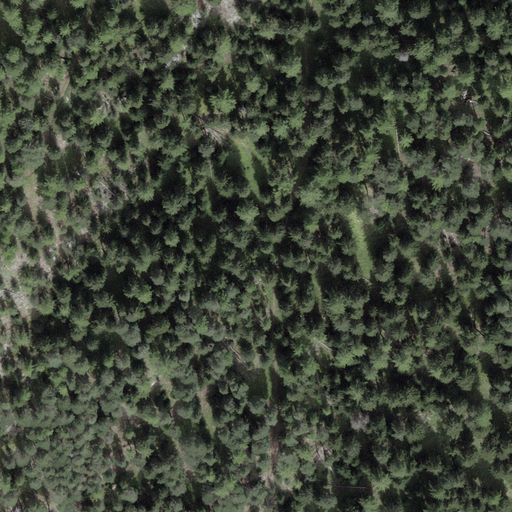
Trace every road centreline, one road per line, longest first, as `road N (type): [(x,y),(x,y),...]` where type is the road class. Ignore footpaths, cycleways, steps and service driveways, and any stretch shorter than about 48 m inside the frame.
road 1 (track): [(249,511),(274,467),(277,443),(276,266),(311,142),(310,0)]
road 2 (track): [(96,0),(40,162),(0,190)]
